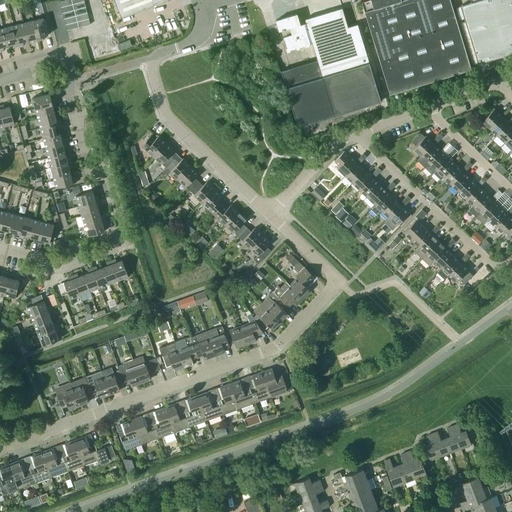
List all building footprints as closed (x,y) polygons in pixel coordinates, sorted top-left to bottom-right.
[(114,0),(121,17),(166,0),(114,0)] [(390,94),(454,74),(469,69),(448,0),(368,0),(362,2),(390,94)] [(511,52),(511,0),(471,0),(472,2),(461,6),(479,63),(511,52)] [(84,1),(73,4),(74,10),(86,7),(84,1)] [(73,4),(61,7),(63,13),(74,10),(73,4)] [(86,7),(74,10),(76,16),(87,13),(86,7)] [(381,101),(358,24),(358,23),(348,26),(342,7),(305,19),(306,22),(300,24),(297,13),(276,20),(281,37),(284,37),(288,50),(312,42),(317,59),(281,70),(298,126),(381,101)] [(76,16),(74,10),(63,13),(64,19),(76,16)] [(87,13),(76,16),(77,21),(89,18),(87,13)] [(76,16),(64,19),(66,24),(77,21),(76,16)] [(44,17),(33,20),(39,41),(43,39),(42,36),(48,35),(44,17)] [(77,21),(79,27),(90,24),(89,18),(77,21)] [(34,42),(39,41),(33,20),(23,23),(28,40),(33,39),(34,42)] [(79,27),(77,21),(66,24),(67,30),(79,27)] [(23,41),(28,40),(23,23),(13,25),(19,46),(23,45),(23,41)] [(14,47),(19,46),(13,25),(4,28),(8,45),(13,44),(14,47)] [(3,46),(8,45),(4,28),(0,28),(0,50),(4,50),(3,46)] [(130,40),(119,44),(121,50),(132,46),(130,40)] [(32,98),(35,108),(56,103),(54,98),(51,99),(50,93),(32,98)] [(56,103),(35,108),(38,118),(55,113),(54,108),(57,107),(56,103)] [(3,104),(0,105),(0,110),(4,126),(14,123),(10,106),(4,108),(3,104)] [(490,128),(502,116),(494,108),(489,113),(485,109),(477,118),(481,122),(482,121),(490,128)] [(38,118),(40,128),(61,122),(60,118),(56,119),(55,113),(38,118)] [(502,116),(490,128),(497,135),(509,123),(502,116)] [(61,122),(40,128),(43,138),(60,133),(59,128),(62,127),(61,122)] [(504,142),(511,134),(511,125),(509,123),(497,135),(504,142)] [(413,148),(421,156),(433,143),(426,135),(425,136),(420,132),(412,141),(416,145),(413,148)] [(45,148),(66,142),(65,137),(61,138),(60,133),(43,138),(45,148)] [(142,144),(154,156),(166,143),(159,136),(155,139),(151,135),(142,144)] [(48,157),(65,153),(64,148),(67,147),(66,142),(45,148),(48,157)] [(166,167),(175,158),(170,154),(174,150),(166,143),(154,156),(166,167)] [(417,160),(424,167),(441,150),(433,143),(421,156),(417,160)] [(484,149),(480,153),(484,157),(488,153),(484,149)] [(433,173),(448,157),(441,150),(424,167),(432,174),(433,173)] [(337,168),(345,175),(357,163),(349,155),(348,157),(343,152),(334,160),(339,165),(337,168)] [(65,153),(48,157),(50,167),(71,162),(70,157),(67,158),(65,153)] [(443,176),(443,177),(455,164),(448,157),(433,173),(440,179),(443,176)] [(171,172),(178,179),(190,166),(183,159),(179,162),(175,158),(166,167),(166,168),(164,171),(168,175),(171,172)] [(53,177),(70,173),(69,167),(72,167),(71,162),(50,167),(53,177)] [(345,175),(352,183),(364,170),(357,163),(345,175)] [(495,168),(502,174),(506,170),(499,163),(495,168)] [(463,171),(455,164),(443,177),(450,184),(463,171)] [(190,190),(199,181),(194,177),(198,173),(190,166),(178,179),(190,190)] [(352,183),(359,190),(372,177),(364,170),(352,183)] [(450,184),(458,191),(470,178),(463,171),(450,184)] [(53,177),(56,188),(76,182),(75,177),(72,178),(70,173),(53,177)] [(359,190),(367,197),(379,184),(372,177),(359,190)] [(458,191),(465,198),(478,185),(470,178),(458,191)] [(190,190),(202,202),(214,189),(207,182),(203,185),(199,181),(190,190)] [(367,197),(374,204),(386,191),(379,184),(367,197)] [(465,198),(473,205),(485,192),(478,185),(465,198)] [(79,186),(71,188),(73,194),(81,192),(79,186)] [(326,194),(317,186),(311,193),(320,201),(326,194)] [(214,213),(223,204),(218,200),(222,196),(214,189),(202,202),(214,213)] [(79,206),(99,200),(98,195),(94,196),(93,191),(76,196),(79,206)] [(377,215),(381,211),(394,198),(386,191),(374,204),(370,208),(377,215)] [(473,205),(480,212),(492,199),(485,192),(473,205)] [(381,211),(389,218),(401,205),(394,198),(381,211)] [(487,219),(500,206),(492,199),(480,212),(476,216),(483,223),(487,219)] [(79,206),(82,216),(99,211),(97,205),(100,205),(99,200),(79,206)] [(214,213),(226,225),(238,212),(231,204),(227,208),(223,204),(214,213)] [(409,212),(401,205),(389,218),(385,222),(392,230),(398,223),(409,212)] [(444,208),(450,213),(453,210),(448,205),(444,208)] [(487,219),(495,226),(507,213),(500,206),(487,219)] [(422,209),(415,216),(420,220),(426,213),(422,209)] [(5,230),(10,231),(14,214),(4,211),(0,227),(0,232),(4,233),(5,230)] [(84,226),(105,219),(103,215),(100,216),(99,211),(82,216),(84,226)] [(238,236),(247,227),(242,223),(246,219),(238,212),(226,225),(238,236)] [(338,216),(343,220),(347,216),(343,212),(338,216)] [(411,215),(409,212),(398,223),(401,225),(411,215)] [(170,221),(174,217),(169,213),(165,217),(170,221)] [(449,217),(455,222),(458,219),(452,213),(449,217)] [(511,218),(507,213),(495,226),(502,234),(505,231),(511,237),(511,218)] [(14,236),(19,237),(24,216),(14,214),(10,231),(15,232),(14,236)] [(29,236),(34,219),(24,216),(19,237),(23,238),(24,235),(29,236)] [(343,223),(349,229),(353,224),(347,218),(343,223)] [(34,241),(38,242),(44,222),(34,219),(29,236),(34,238),(34,241)] [(105,219),(84,226),(88,236),(105,231),(103,225),(106,224),(105,219)] [(404,232),(411,240),(424,227),(416,219),(404,232)] [(185,221),(181,226),(185,231),(190,226),(185,221)] [(44,240),(50,242),(54,224),(44,222),(38,242),(43,243),(44,240)] [(238,236),(250,248),(262,235),(255,227),(251,231),(247,227),(238,236)] [(411,240),(419,247),(431,234),(424,227),(411,240)] [(493,232),(487,238),(492,243),(498,237),(493,232)] [(362,233),(359,237),(365,242),(368,238),(362,233)] [(379,249),(391,238),(387,234),(375,245),(379,249)] [(431,234),(419,247),(414,251),(422,258),(438,241),(431,234)] [(258,264),(262,259),(271,250),(266,246),(270,242),(262,235),(250,248),(246,252),(258,264)] [(474,240),(478,245),(482,241),(477,236),(474,240)] [(201,249),(206,244),(200,239),(195,243),(201,249)] [(398,243),(394,239),(388,245),(392,249),(398,243)] [(486,250),(490,246),(484,240),(480,245),(486,250)] [(429,265),(433,261),(446,248),(438,241),(422,258),(429,265)] [(214,259),(224,249),(218,243),(208,253),(214,259)] [(441,268),(453,255),(446,248),(433,261),(441,268)] [(444,279),(448,275),(460,262),(453,255),(441,268),(437,272),(444,279)] [(302,273),(290,285),(303,297),(310,289),(306,286),(311,281),(307,278),(311,273),(294,257),(290,261),(302,273)] [(115,258),(111,260),(119,280),(128,276),(122,259),(117,261),(115,258)] [(109,284),(119,280),(111,260),(106,262),(107,265),(103,267),(109,284)] [(473,275),(470,272),(467,270),(468,269),(460,262),(448,275),(456,282),(459,279),(464,284),(473,275)] [(220,267),(225,272),(229,267),(225,263),(220,267)] [(96,266),(92,267),(99,287),(109,284),(103,267),(98,269),(96,266)] [(90,291),(99,287),(92,267),(87,269),(88,272),(83,274),(90,291)] [(226,273),(230,277),(234,272),(230,269),(226,273)] [(254,273),(261,280),(265,275),(259,269),(254,273)] [(0,293),(4,295),(10,274),(5,273),(4,276),(0,275),(0,293)] [(77,273),(73,275),(80,295),(90,291),(83,274),(78,276),(77,273)] [(249,278),(256,285),(261,281),(253,273),(249,278)] [(15,275),(10,274),(4,295),(15,298),(19,280),(14,279),(15,275)] [(70,299),(80,295),(73,275),(68,277),(69,280),(64,282),(70,299)] [(272,291),(288,305),(292,301),(295,305),(303,297),(290,285),(289,285),(285,281),(280,287),(278,285),(272,291)] [(431,293),(424,286),(418,292),(425,299),(431,293)] [(261,303),(280,321),(287,313),(283,310),(288,305),(272,291),(261,303)] [(193,295),(197,305),(203,303),(199,293),(193,295)] [(186,298),(180,301),(182,308),(189,305),(186,298)] [(44,300),(43,300),(27,306),(31,316),(51,309),(49,304),(46,305),(44,300)] [(177,301),(170,304),(172,308),(175,307),(177,312),(180,310),(177,301)] [(253,317),(262,332),(269,325),(272,329),(280,321),(261,303),(253,311),(256,314),(253,317)] [(35,326),(51,319),(49,314),(53,313),(51,309),(31,316),(35,326)] [(240,326),(246,343),(256,340),(254,335),(262,332),(253,317),(251,314),(247,315),(250,323),(240,326)] [(35,326),(38,335),(58,328),(56,323),(53,324),(51,319),(35,326)] [(207,332),(215,355),(225,351),(223,346),(229,344),(224,332),(222,326),(207,332)] [(224,332),(229,344),(234,342),(236,347),(246,343),(240,326),(224,332)] [(42,345),(59,339),(57,333),(60,332),(58,328),(38,335),(42,345)] [(191,338),(197,355),(203,353),(205,358),(215,355),(207,332),(191,338)] [(178,349),(184,366),(194,362),(192,357),(197,355),(191,338),(175,343),(178,349)] [(184,366),(178,349),(162,355),(166,367),(172,365),(174,370),(184,366)] [(133,359),(141,382),(151,378),(149,373),(155,371),(151,359),(146,361),(144,355),(133,359)] [(117,365),(119,371),(124,383),(129,380),(131,385),(141,382),(133,359),(117,365)] [(118,385),(124,383),(119,371),(114,373),(112,367),(102,371),(110,393),(120,389),(118,385)] [(262,371),(271,396),(288,390),(284,381),(278,384),(272,368),(262,371)] [(88,382),(92,394),(98,392),(100,397),(110,393),(102,371),(86,377),(88,382)] [(251,393),(255,402),(271,396),(262,371),(252,375),(258,391),(251,393)] [(229,383),(239,408),(255,402),(251,393),(245,396),(239,380),(229,383)] [(79,405),(72,388),(71,382),(60,386),(62,392),(57,394),(61,405),(67,403),(69,408),(79,405)] [(88,382),(72,388),(79,405),(89,401),(87,396),(92,394),(88,382)] [(219,405),(222,414),(239,408),(229,383),(220,387),(225,403),(219,405)] [(197,395),(206,420),(222,414),(219,405),(213,407),(207,392),(197,395)] [(186,417),(190,426),(206,420),(197,395),(187,399),(193,415),(186,417)] [(174,403),(164,407),(174,432),(190,426),(186,417),(180,419),(174,403)] [(174,432),(164,407),(155,411),(160,427),(154,429),(157,438),(174,432)] [(266,412),(261,414),(263,420),(276,416),(275,413),(267,415),(266,412)] [(258,414),(252,416),(255,422),(261,420),(258,414)] [(157,438),(154,429),(148,431),(142,415),(132,419),(141,444),(157,438)] [(125,450),(141,444),(132,419),(122,422),(128,438),(121,441),(125,450)] [(461,431),(458,424),(452,426),(461,449),(471,445),(466,430),(461,431)] [(461,449),(452,426),(447,428),(450,436),(445,437),(451,453),(461,449)] [(219,429),(213,431),(216,438),(222,436),(219,429)] [(441,456),(451,453),(445,437),(440,439),(437,431),(432,433),(441,456)] [(430,460),(441,456),(432,433),(426,435),(429,443),(424,445),(430,460)] [(74,440),(84,465),(100,459),(97,450),(90,452),(84,436),(74,440)] [(67,471),(84,465),(74,440),(65,444),(70,460),(64,462),(67,471)] [(97,450),(102,462),(110,459),(110,457),(116,455),(112,444),(97,450)] [(67,471),(64,462),(58,464),(52,448),(42,452),(51,477),(67,471)] [(411,450),(406,452),(415,478),(426,473),(420,456),(414,458),(411,450)] [(35,483),(51,477),(42,452),(32,455),(38,471),(32,474),(35,483)] [(404,482),(415,478),(406,452),(400,454),(403,462),(398,464),(404,482)] [(393,486),(404,482),(398,464),(393,466),(390,458),(384,461),(393,486)] [(35,483),(32,474),(25,476),(19,460),(10,464),(19,489),(35,483)] [(126,466),(128,471),(135,469),(133,463),(126,466)] [(0,487),(3,495),(19,489),(10,464),(0,467),(6,483),(0,485),(0,487)] [(346,488),(349,486),(367,479),(363,469),(345,475),(347,481),(344,482),(346,488)] [(77,478),(78,485),(91,483),(89,476),(77,478)] [(463,489),(465,493),(482,487),(478,476),(453,486),(455,492),(463,489)] [(321,485),(319,479),(311,482),(309,477),(294,483),(298,493),(321,485)] [(352,496),(371,489),(367,479),(349,486),(351,491),(348,492),(350,498),(353,496),(352,496)] [(302,503),(317,498),(315,493),(323,490),(321,485),(298,493),(302,503)] [(461,508),(474,504),(473,503),(486,498),(482,487),(465,493),(467,499),(459,503),(461,508)] [(353,508),(356,507),(356,506),(375,500),(371,489),(352,496),(353,496),(354,501),(351,503),(353,508)] [(38,496),(25,501),(28,508),(41,503),(38,496)] [(472,511),(482,511),(495,507),(491,496),(486,498),(473,503),(474,504),(475,509),(472,510),(472,511)] [(257,497),(244,502),(246,507),(259,502),(257,497)] [(329,505),(327,499),(319,502),(317,498),(302,503),(305,511),(311,511),(321,508),(329,505)] [(372,511),(378,510),(378,509),(375,500),(356,506),(356,507),(358,511),(356,511),(372,511)] [(259,502),(246,507),(247,511),(249,511),(261,508),(259,502)]
